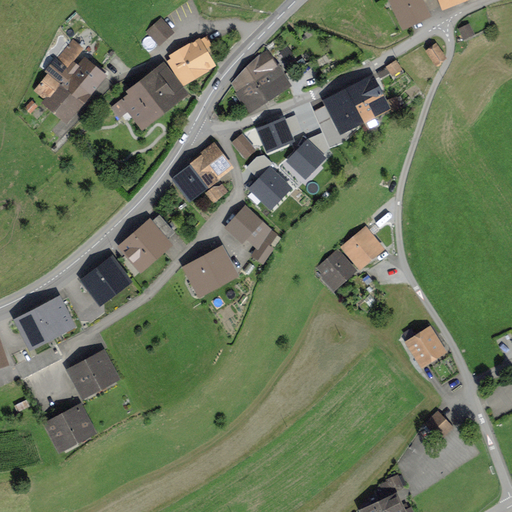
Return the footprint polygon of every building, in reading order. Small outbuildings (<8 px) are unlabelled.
[(426,5),(422,7),(418,0),(393,0),(405,23),(429,12),(426,5)] [(171,32),(161,21),(149,31),(159,43),(171,32)] [(473,34),(469,25),(460,29),(464,38),(473,34)] [(211,45),(206,37),(178,53),(179,55),(175,60),(186,79),(204,69),(204,70),(211,66),(204,55),(211,51),(208,46),(211,45)] [(82,49),(72,42),(57,61),(67,70),(72,65),(73,63),(74,59),(82,49)] [(444,58),(436,46),(428,52),(436,63),(444,58)] [(274,67),(265,54),(254,61),(255,63),(247,69),(249,72),(265,97),(288,82),(277,65),(274,67)] [(47,72),(49,74),(81,101),(88,93),(70,79),(78,70),(72,65),(67,70),(57,61),(47,72)] [(105,73),(90,61),(87,64),(85,62),(78,70),(70,79),(88,93),(105,73)] [(396,62),(388,67),(393,75),(401,69),(396,62)] [(265,97),(249,72),(234,81),(245,98),(244,98),(250,108),(265,97)] [(163,80),(158,73),(132,92),(135,95),(126,102),(143,123),(182,93),(168,75),(163,80)] [(66,119),(81,101),(49,74),(38,88),(59,105),(55,110),(66,119)] [(363,86),(358,89),(365,101),(379,94),(371,78),(361,83),(363,86)] [(327,98),(342,128),(363,117),(357,105),(365,101),(358,89),(340,98),(336,97),(335,94),(327,98)] [(379,94),(365,101),(357,105),(363,117),(369,129),(377,125),(371,113),(385,106),(379,94)] [(400,107),(396,97),(388,100),(393,110),(400,107)] [(283,121),(260,130),(268,148),(290,139),(283,121)] [(290,161),(305,174),(329,149),(322,133),(307,139),(308,142),(290,161)] [(253,150),(242,137),(235,144),(246,156),(253,150)] [(229,166),(213,145),(193,160),(196,165),(178,179),(191,195),(229,166)] [(257,157),(247,167),(258,178),(272,163),(264,155),(257,157)] [(270,171),(252,189),(270,205),(287,187),(270,171)] [(391,180),(379,176),(377,184),(388,188),(391,180)] [(226,196),(219,186),(205,196),(213,206),(226,196)] [(241,239),(258,221),(246,210),(229,228),(241,239)] [(173,231),(160,216),(124,247),(141,266),(166,244),(162,241),(173,231)] [(269,243),(275,235),(269,230),(263,239),(269,243)] [(380,247),(366,230),(346,246),(345,244),(342,247),(358,266),(380,247)] [(263,263),(273,248),(262,241),(252,255),(263,263)] [(354,269),(337,250),(323,263),(318,268),(323,272),(322,273),(327,277),(324,280),(332,289),(354,269)] [(232,273),(221,251),(189,268),(195,280),(198,278),(203,288),(232,273)] [(125,280),(111,262),(82,284),(87,290),(92,287),(100,298),(125,280)] [(71,323),(60,302),(20,322),(32,344),(71,323)] [(440,344),(432,330),(408,345),(419,363),(440,350),(437,346),(440,344)] [(62,359),(55,346),(16,366),(23,379),(62,359)] [(115,377),(102,355),(71,371),(84,394),(115,377)] [(91,431),(79,408),(48,425),(61,448),(91,431)] [(449,425),(438,413),(427,424),(438,435),(449,425)] [(406,485),(401,475),(381,484),(385,494),(406,485)] [(410,511),(410,509),(409,510),(406,505),(399,508),(395,498),(365,511),(410,511)]
